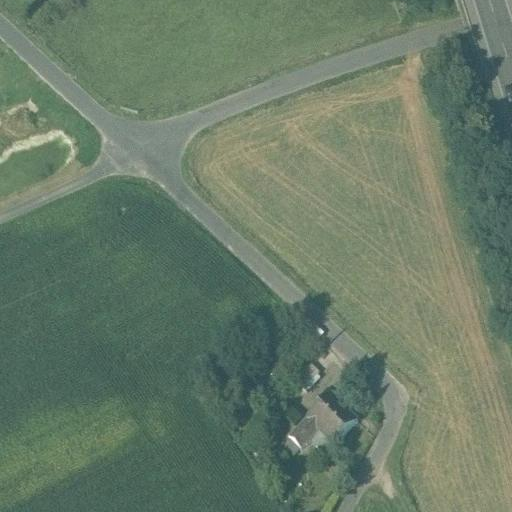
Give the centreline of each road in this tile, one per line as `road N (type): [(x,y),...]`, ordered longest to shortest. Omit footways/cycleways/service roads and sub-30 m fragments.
road 1 (unclassified): [(148,151),(321,70),(511,11)]
road 2 (residential): [(343,511),(380,451),(400,395),(311,306)]
road 3 (residential): [(148,151),(311,306)]
road 4 (residential): [(0,16),(148,151)]
road 5 (track): [(0,218),(148,151)]
